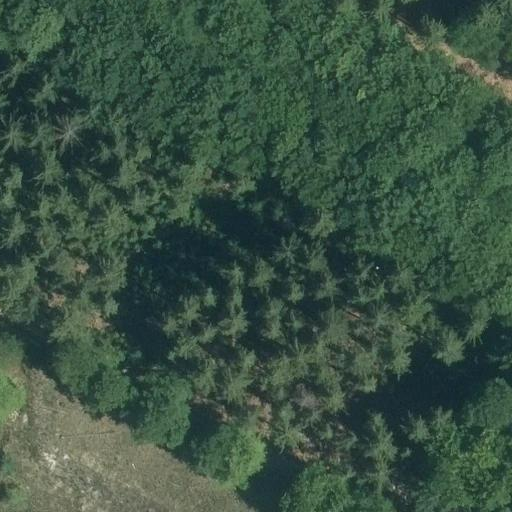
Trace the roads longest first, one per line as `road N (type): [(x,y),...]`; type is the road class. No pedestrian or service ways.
road 1 (track): [(366,511),(0,307)]
road 2 (track): [(238,0),(511,153)]
